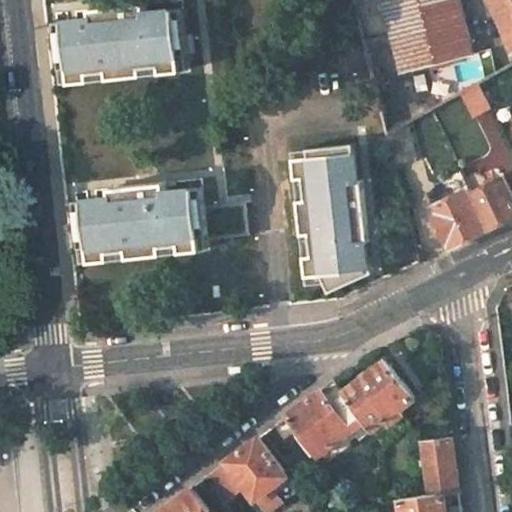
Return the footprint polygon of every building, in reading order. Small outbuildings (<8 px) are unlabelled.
[(378,0),(399,80),(477,60),(460,0),(378,0)] [(511,0),(496,0),(511,38),(511,0)] [(148,6),(92,11),(93,21),(57,24),(62,84),(183,75),(177,13),(149,15),(148,6)] [(474,113),(492,104),(482,83),(464,93),(474,113)] [(404,127),(413,163),(420,160),(410,124),(404,127)] [(413,163),(404,127),(390,135),(399,171),(413,163)] [(355,144),(292,151),(301,222),(305,235),(311,284),(329,282),(334,292),(373,274),(378,271),(371,257),(365,235),(369,234),(362,172),(358,172),(355,144)] [(511,193),(506,181),(473,197),(489,230),(511,218),(511,193)] [(167,192),(166,182),(111,189),(112,198),(75,201),(82,265),(211,251),(209,241),(248,237),(245,203),(206,207),(204,188),(167,192)] [(432,210),(449,249),(452,247),(489,230),(473,197),(471,191),(432,210)] [(12,325),(4,336),(13,343),(21,332),(12,325)] [(370,422),(376,429),(417,398),(390,361),(348,392),(370,422)] [(370,422),(348,392),(338,380),(292,414),(310,439),(308,442),(318,456),(321,454),(322,456),(355,431),(357,433),(370,422)] [(262,436),(230,460),(258,499),(290,474),(262,436)] [(455,438),(426,441),(432,493),(461,489),(455,438)] [(235,489),(220,467),(210,475),(226,496),(235,489)] [(162,511),(211,511),(193,487),(161,511),(162,511)] [(463,511),(461,489),(432,493),(403,497),(404,511),(463,511)]
